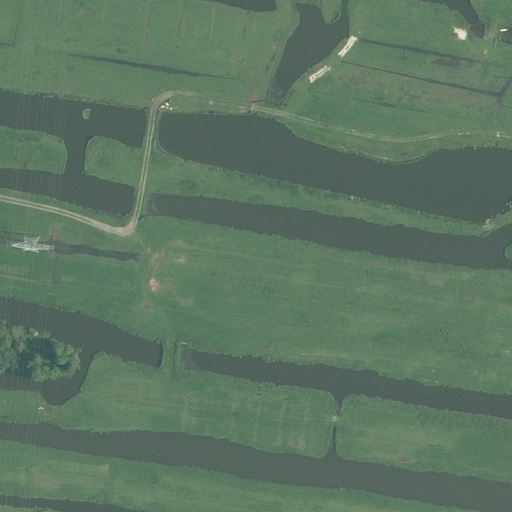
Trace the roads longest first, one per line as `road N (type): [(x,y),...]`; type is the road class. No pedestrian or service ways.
road 1 (track): [(0,196),(121,230),(131,225),(152,109),(171,94),(398,138),(466,129),(511,135)]
road 2 (track): [(282,113),(353,35),(366,0)]
